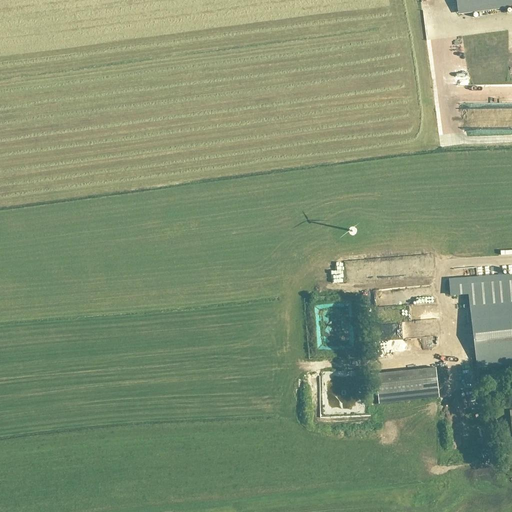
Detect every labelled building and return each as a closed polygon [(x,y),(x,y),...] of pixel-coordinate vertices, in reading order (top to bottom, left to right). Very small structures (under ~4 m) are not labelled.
[(511,0),(456,0),(458,13),(511,6),(511,0)] [(511,276),(448,282),(450,297),(468,294),(476,368),(511,364),(511,276)] [(374,308),(405,306),(405,293),(380,294),(380,302),(373,302),(374,308)] [(417,317),(434,317),(434,307),(408,307),(409,317),(417,317)] [(428,325),(381,327),(382,344),(396,343),(396,340),(428,338),(428,325)] [(377,397),(438,390),(435,369),(375,375),(377,397)]
